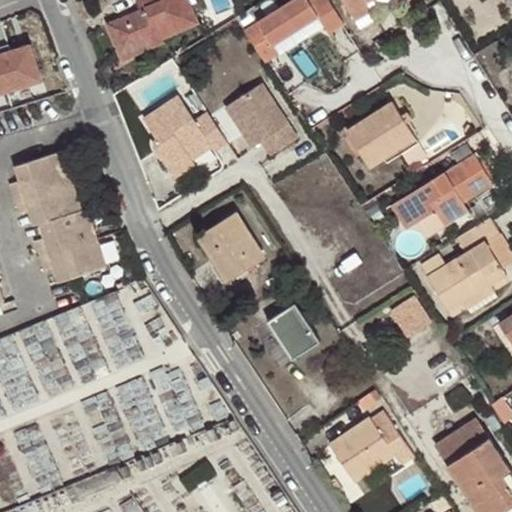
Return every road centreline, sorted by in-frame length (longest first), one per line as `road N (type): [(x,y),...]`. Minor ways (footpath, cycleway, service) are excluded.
road 1 (unclassified): [(324,511),(158,270),(101,124)]
road 2 (unclassified): [(101,124),(49,0)]
road 3 (residential): [(37,314),(0,194)]
